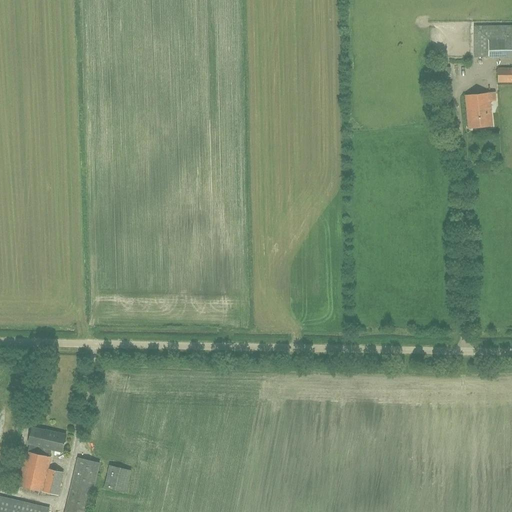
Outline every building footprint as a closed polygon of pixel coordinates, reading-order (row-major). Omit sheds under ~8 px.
[(477,29),(477,58),(502,58),(502,52),(511,51),(511,31),(502,31),(502,29),(477,29)] [(511,83),(511,69),(498,69),(498,83),(511,83)] [(448,107),(448,94),(444,94),(444,91),(438,91),(438,107),(448,107)] [(490,102),(496,101),(495,93),(489,94),(465,96),(469,129),(493,127),(490,102)] [(40,455),(50,457),(52,450),(62,452),(66,435),(46,430),(46,431),(31,428),(28,444),(30,444),(28,452),(40,455)] [(51,458),(50,457),(40,455),(28,452),(27,452),(19,486),(58,495),(64,473),(48,469),(51,458)] [(88,511),(100,463),(79,458),(65,511),(88,511)] [(126,492),(132,471),(110,466),(105,487),(126,492)] [(49,511),(50,509),(0,497),(0,511),(49,511)]
